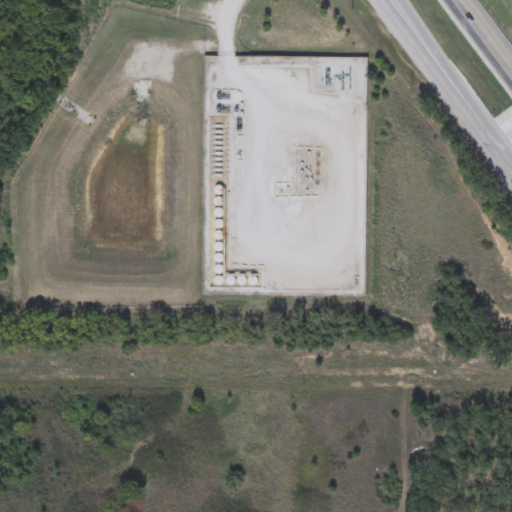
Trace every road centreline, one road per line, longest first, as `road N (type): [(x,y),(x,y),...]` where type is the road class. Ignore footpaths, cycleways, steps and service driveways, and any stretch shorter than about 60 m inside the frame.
road 1 (secondary): [(381,0),(511,175)]
road 2 (motorway): [(400,0),(511,167)]
